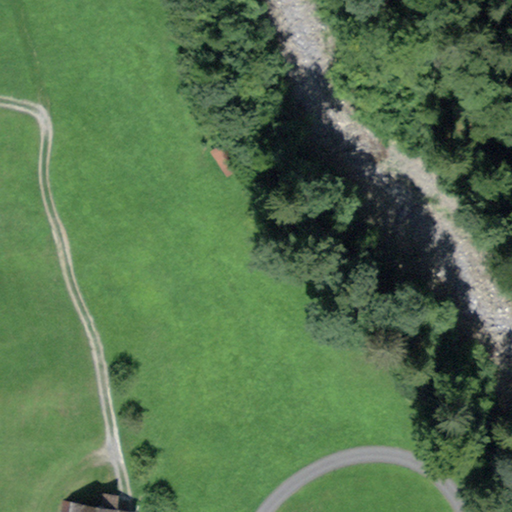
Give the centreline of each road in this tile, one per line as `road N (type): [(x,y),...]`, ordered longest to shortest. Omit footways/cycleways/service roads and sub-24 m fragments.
road 1 (track): [(0,99),(32,106),(45,124),(41,168),(78,306),(95,338),(124,511)]
road 2 (unclassified): [(464,511),(420,461),(374,452),(316,468),(263,511)]
